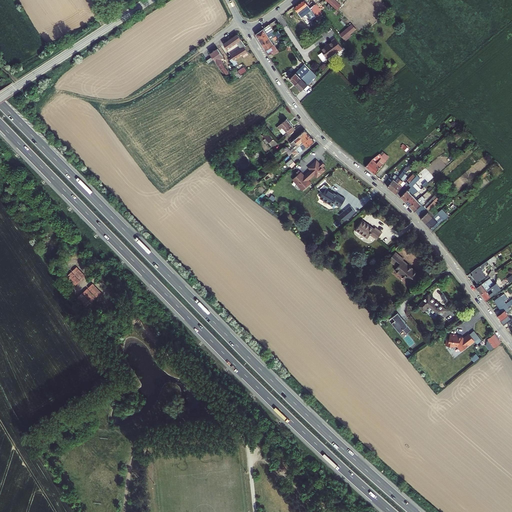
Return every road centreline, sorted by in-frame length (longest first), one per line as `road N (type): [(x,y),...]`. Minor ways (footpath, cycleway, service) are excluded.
road 1 (motorway): [(413,511),(305,414),(0,103)]
road 2 (motorway): [(0,124),(390,511)]
road 3 (tertiary): [(511,345),(417,222),(314,132),(246,31)]
road 4 (tertiary): [(0,97),(149,0)]
